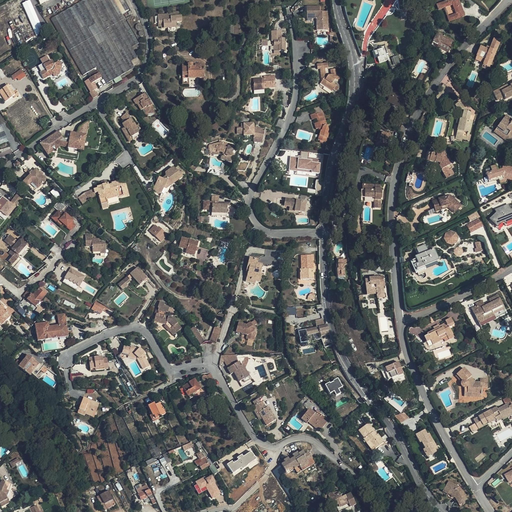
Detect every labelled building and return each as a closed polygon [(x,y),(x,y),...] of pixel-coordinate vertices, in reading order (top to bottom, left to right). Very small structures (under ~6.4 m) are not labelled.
[(42,30),(28,0),(21,3),(35,34),(42,30)] [(134,68),(130,62),(137,58),(133,51),(131,48),(137,45),(138,44),(121,14),(128,11),(122,0),(85,0),(51,20),(83,76),(97,68),(106,84),(134,68)] [(457,0),(443,0),(435,3),(437,9),(440,8),(444,7),(448,19),(462,14),(457,0)] [(318,12),(318,7),(305,8),(305,20),(314,19),(314,31),(326,31),(325,12),(318,12)] [(170,16),(157,17),(157,25),(160,25),(160,30),(175,29),(175,24),(170,24),(170,16)] [(170,16),(170,24),(175,24),(181,23),(181,18),(180,18),(179,16),(170,16)] [(453,39),(436,31),(431,41),(434,42),(438,44),(439,41),(450,46),(453,39)] [(271,33),(271,43),(273,43),(273,46),(273,48),(273,53),(279,53),(285,53),(284,40),(280,40),(280,33),(271,33)] [(500,43),(493,41),(490,50),(489,51),(485,50),(480,48),(476,57),(477,58),(485,61),(483,65),(482,67),(489,70),(500,43)] [(384,49),(377,51),(379,58),(377,59),(379,64),(389,61),(387,56),(386,56),(384,49)] [(137,58),(130,62),(134,68),(140,65),(137,58)] [(181,80),(194,80),(194,67),(194,65),(181,65),(181,80)] [(320,84),(332,93),(333,90),(336,92),(339,88),(332,83),(334,79),(340,79),(339,73),(336,74),(335,69),(330,69),(331,74),(330,76),(328,75),(326,75),(325,71),(328,70),(328,65),(317,67),(318,72),(320,71),(320,76),(321,77),(323,79),(320,84)] [(48,77),(41,80),(44,87),(46,86),(51,83),(50,81),(53,80),(54,81),(55,84),(60,82),(63,74),(60,69),(54,72),(52,69),(45,72),(48,77)] [(420,72),(417,79),(422,81),(423,79),(425,75),(420,72)] [(90,79),(84,83),(87,87),(93,83),(98,80),(95,76),(90,79)] [(263,79),(251,80),(252,91),(254,91),(258,91),(264,90),(264,89),(274,89),(273,77),(263,78),(263,79)] [(93,83),(87,87),(90,94),(89,94),(92,100),(97,97),(94,92),(97,89),(93,83)] [(493,93),(497,101),(504,98),(505,100),(511,97),(511,84),(509,86),(508,85),(493,93)] [(8,87),(0,91),(0,98),(4,104),(14,98),(15,97),(13,94),(8,87)] [(411,99),(395,93),(392,98),(391,97),(389,103),(388,105),(394,107),(399,110),(401,106),(403,107),(404,104),(408,105),(411,99)] [(146,114),(153,113),(152,109),(150,105),(149,106),(147,104),(149,103),(143,94),(132,101),(135,105),(140,112),(141,111),(143,110),(146,114)] [(458,103),(454,106),(459,112),(458,114),(462,115),(461,120),(457,120),(455,125),(458,126),(455,136),(465,139),(466,134),(469,135),(471,122),(468,122),(469,115),(468,114),(466,113),(463,112),(464,110),(458,103)] [(408,105),(404,104),(403,107),(401,106),(399,110),(406,112),(408,105)] [(319,130),(317,139),(320,140),(323,141),(325,142),(327,133),(326,133),(327,129),(321,112),(315,114),(315,113),(309,115),(311,119),(315,118),(317,122),(313,123),(315,129),(318,128),(319,130)] [(136,127),(131,119),(126,114),(121,119),(124,123),(122,125),(124,129),(125,128),(131,138),(141,132),(138,126),(136,127)] [(510,144),(511,141),(511,119),(506,115),(496,129),(503,134),(500,137),(510,144)] [(83,151),(88,121),(78,128),(76,134),(70,133),(69,139),(68,144),(59,142),(62,139),(57,132),(56,132),(39,145),(47,156),(59,147),(83,151)] [(243,137),(253,137),(253,144),(256,144),(261,145),(262,141),(264,132),(254,130),(253,125),(241,125),(241,130),(237,130),(237,136),(243,135),(243,137)] [(131,138),(125,128),(124,129),(122,130),(129,143),(132,141),(131,138)] [(383,160),(389,161),(393,148),(389,147),(392,136),(383,134),(381,141),(384,142),(383,145),(382,145),(377,158),(383,160)] [(224,161),(228,162),(229,161),(229,160),(230,159),(230,157),(231,156),(231,154),(230,153),(232,149),(226,147),(227,144),(223,143),(222,143),(221,142),(221,143),(220,143),(218,143),(218,144),(215,145),(214,144),(210,145),(209,146),(208,146),(208,147),(208,148),(209,154),(209,155),(213,155),(217,152),(221,153),(219,156),(218,158),(223,160),(224,161)] [(428,151),(426,162),(439,166),(438,169),(440,172),(441,171),(446,179),(454,174),(451,169),(454,168),(452,164),(446,154),(437,151),(436,153),(428,151)] [(40,166),(29,154),(28,155),(27,156),(26,158),(26,159),(27,161),(36,170),(40,166)] [(304,168),(308,169),(309,160),(298,159),(298,157),(290,157),(289,165),(293,166),(297,166),(297,167),(296,170),(304,171),(304,168)] [(511,167),(502,166),(502,167),(496,168),(491,169),(492,172),(485,174),(486,175),(489,183),(499,180),(500,184),(506,183),(506,180),(511,181),(511,167)] [(168,187),(169,187),(182,178),(172,168),(164,173),(165,177),(161,180),(158,178),(153,191),(154,191),(155,192),(154,192),(159,195),(160,194),(161,194),(163,191),(165,186),(168,187)] [(31,175),(42,187),(46,182),(36,170),(31,175)] [(42,187),(31,175),(26,180),(34,189),(36,191),(42,187)] [(31,193),(34,189),(26,180),(22,183),(31,193)] [(118,199),(128,196),(125,183),(122,184),(119,185),(118,182),(111,184),(111,185),(107,186),(107,185),(101,187),(95,188),(96,189),(93,190),(94,194),(97,194),(100,205),(107,204),(106,201),(117,198),(118,199)] [(94,194),(93,190),(84,193),(78,199),(77,199),(82,205),(95,196),(94,194)] [(19,191),(11,200),(17,205),(18,203),(24,196),(19,191)] [(380,193),(361,193),(362,198),(363,198),(364,206),(374,206),(380,206),(382,206),(382,198),(380,198),(380,193)] [(458,204),(447,194),(440,197),(436,200),(430,203),(434,210),(443,205),(446,207),(451,212),(458,204)] [(12,206),(2,197),(0,198),(0,212),(6,218),(12,212),(9,210),(12,206)] [(214,205),(227,205),(227,206),(230,206),(230,203),(219,202),(219,197),(211,197),(211,200),(214,200),(214,202),(214,205)] [(305,202),(285,199),(284,206),(286,206),(289,207),(295,207),(294,211),(304,212),(305,202)] [(61,200),(52,210),(57,215),(56,216),(54,218),(60,223),(60,222),(64,226),(65,225),(68,228),(69,227),(73,230),(76,227),(72,224),(74,222),(62,212),(67,206),(61,200)] [(212,211),(212,205),(214,205),(214,202),(204,202),(203,210),(212,211)] [(212,214),(227,214),(227,206),(227,205),(214,205),(212,205),(212,211),(212,214)] [(490,222),(497,230),(499,225),(501,224),(505,223),(506,224),(511,221),(511,213),(508,207),(496,212),(497,215),(490,222)] [(60,223),(54,218),(52,220),(62,229),(64,226),(60,222),(60,223)] [(466,226),(470,234),(482,228),(478,220),(466,226)] [(149,232),(151,234),(157,228),(154,226),(149,232)] [(163,232),(158,227),(157,228),(151,234),(157,239),(163,232)] [(444,238),(445,235),(444,235),(442,240),(445,246),(451,247),(457,244),(459,238),(456,233),(452,231),(450,232),(454,233),(455,235),(456,235),(457,237),(455,242),(451,245),(445,244),(444,241),(445,241),(444,238)] [(14,253),(10,258),(14,261),(30,243),(28,241),(23,236),(19,240),(11,232),(5,239),(14,246),(10,250),(14,253)] [(163,232),(157,239),(160,243),(167,235),(163,232)] [(451,245),(455,242),(457,237),(456,235),(455,235),(454,233),(450,232),(445,235),(444,238),(445,241),(444,241),(445,244),(451,245)] [(92,235),(86,236),(86,247),(93,247),(93,252),(101,252),(101,250),(106,250),(106,242),(100,242),(100,239),(92,239),(92,235)] [(198,243),(182,238),(179,247),(187,249),(185,254),(194,256),(198,243)] [(426,244),(416,248),(419,255),(415,256),(416,260),(411,262),(416,273),(425,269),(424,266),(439,260),(434,248),(429,251),(426,244)] [(479,246),(474,247),(477,254),(480,253),(481,256),(483,255),(482,252),(480,248),(479,246)] [(456,249),(455,249),(454,250),(453,251),(453,253),(453,254),(454,255),(454,256),(455,257),(457,257),(458,258),(459,257),(460,257),(461,256),(462,255),(463,254),(463,253),(463,252),(462,250),(461,249),(460,249),(459,248),(458,248),(457,248),(456,249)] [(247,273),(246,278),(250,279),(249,281),(255,283),(259,283),(261,276),(259,275),(261,267),(256,265),(257,261),(249,259),(246,270),(248,271),(247,273)] [(312,267),(312,259),(300,259),(300,272),(298,272),(299,279),(301,279),(301,283),(312,283),(312,275),(309,275),(309,273),(311,273),(311,267),(312,267)] [(70,267),(63,281),(78,289),(86,275),(70,267)] [(135,268),(128,275),(138,286),(145,279),(135,268)] [(128,281),(124,285),(125,286),(130,282),(136,290),(146,281),(145,279),(138,286),(128,275),(125,277),(128,281)] [(383,276),(368,278),(369,279),(365,280),(367,295),(376,294),(377,299),(385,298),(384,287),(385,286),(385,282),(383,282),(383,276)] [(116,286),(120,291),(125,286),(124,285),(128,281),(125,277),(116,286)] [(42,286),(38,290),(45,296),(48,292),(42,286)] [(84,316),(90,303),(58,289),(55,297),(52,302),(84,316)] [(45,296),(38,290),(34,294),(32,293),(31,294),(40,302),(45,296)] [(39,303),(40,302),(31,294),(31,295),(28,292),(24,297),(35,307),(36,306),(39,303)] [(481,324),(496,316),(494,313),(496,313),(499,311),(500,312),(507,309),(499,296),(491,300),(493,304),(487,307),(484,301),(477,305),(478,307),(473,309),(481,324)] [(0,324),(1,326),(11,316),(8,313),(3,308),(4,307),(0,302),(0,324)] [(93,305),(94,305),(91,310),(95,313),(96,311),(98,308),(103,312),(106,314),(108,311),(95,302),(93,305)] [(156,315),(164,317),(165,313),(166,314),(167,314),(169,308),(164,306),(164,304),(159,303),(159,304),(157,308),(157,310),(158,310),(156,315)] [(295,306),(287,307),(288,315),(296,314),(295,306)] [(35,326),(38,342),(42,342),(68,338),(64,315),(56,316),(58,326),(48,328),(47,324),(35,326)] [(155,315),(152,323),(164,326),(169,332),(168,333),(172,337),(180,330),(176,325),(171,319),(170,319),(164,317),(156,315),(155,315)] [(327,324),(325,324),(323,318),(315,320),(316,326),(297,330),(300,342),(307,340),(306,334),(312,333),(313,339),(321,338),(320,335),(329,334),(327,324)] [(453,339),(449,329),(455,326),(452,319),(446,322),(446,324),(440,327),(441,329),(435,331),(428,334),(428,336),(423,338),(425,344),(430,342),(432,346),(440,342),(439,340),(445,338),(446,339),(447,342),(453,339)] [(237,325),(235,334),(246,337),(245,341),(253,343),(256,332),(254,328),(256,327),(254,323),(245,328),(237,325)] [(200,346),(205,343),(194,327),(189,331),(200,346)] [(210,344),(216,345),(221,330),(214,328),(210,344)] [(138,350),(136,348),(131,347),(130,348),(124,347),(123,353),(129,355),(128,357),(137,360),(143,371),(150,367),(145,359),(146,358),(144,355),(145,353),(139,348),(138,350)] [(20,369),(28,376),(35,368),(37,370),(41,366),(29,357),(20,369)] [(90,370),(95,369),(95,371),(108,369),(106,359),(102,360),(102,357),(88,359),(90,370)] [(53,370),(55,364),(49,361),(47,368),(53,370)] [(241,361),(227,368),(230,375),(235,373),(239,382),(243,380),(244,383),(251,380),(241,361)] [(398,362),(381,370),(385,381),(390,378),(393,385),(406,380),(398,362)] [(35,368),(28,376),(31,379),(37,370),(35,368)] [(455,378),(465,388),(463,394),(467,395),(467,397),(478,399),(478,396),(480,396),(480,392),(479,391),(480,389),(485,389),(486,382),(480,381),(480,385),(474,384),(470,380),(472,379),(463,370),(455,378)] [(330,383),(325,385),(330,394),(334,392),(336,396),(345,392),(339,379),(334,381),(334,382),(331,384),(330,383)] [(182,388),(190,399),(197,395),(200,399),(206,395),(199,385),(198,386),(194,380),(182,388)] [(506,406),(507,405),(511,402),(511,399),(511,397),(503,401),(506,406)] [(99,403),(83,398),(78,413),(80,414),(85,416),(85,415),(93,418),(99,403)] [(276,421),(268,407),(266,408),(262,402),(260,403),(258,399),(253,402),(255,406),(252,408),(256,415),(259,414),(262,418),(266,426),(276,421)] [(154,404),(148,408),(156,423),(167,418),(160,404),(155,406),(154,404)] [(475,425),(478,430),(495,421),(496,423),(502,420),(501,418),(511,413),(507,405),(506,406),(497,410),(496,408),(490,411),(486,413),(473,421),(475,425)] [(303,416),(301,419),(309,425),(310,424),(319,432),(326,423),(318,416),(315,414),(309,409),(307,412),(303,416)] [(396,416),(400,423),(408,419),(404,411),(396,416)] [(503,421),(511,416),(511,413),(501,418),(502,420),(503,421)] [(320,414),(318,416),(326,423),(329,421),(320,414)] [(374,432),(368,425),(358,432),(364,440),(367,438),(371,442),(370,443),(375,450),(384,443),(378,436),(377,437),(376,438),(372,433),(374,432)] [(469,429),(471,434),(478,430),(475,425),(469,429)] [(435,452),(430,443),(432,441),(429,434),(427,435),(424,430),(416,435),(420,442),(421,441),(425,449),(423,450),(427,457),(435,452)] [(367,438),(364,440),(372,452),(375,450),(370,443),(371,442),(367,438)] [(433,441),(432,441),(430,443),(435,452),(438,450),(433,441)] [(192,443),(183,447),(185,452),(189,450),(194,448),(192,443)] [(239,460),(234,463),(233,461),(227,465),(233,473),(242,468),(243,469),(249,465),(248,465),(257,459),(252,451),(244,457),(244,458),(242,460),(241,458),(239,460)] [(285,472),(293,467),(294,469),(299,466),(300,469),(308,464),(307,462),(311,459),(308,453),(305,455),(303,451),(298,454),(300,457),(294,460),(293,458),(289,460),(288,458),(283,460),(284,462),(281,464),(285,472)] [(198,467),(199,466),(199,465),(204,462),(205,463),(208,467),(209,466),(206,461),(202,452),(197,455),(200,460),(195,462),(198,467)] [(164,459),(167,464),(173,461),(172,459),(169,453),(163,456),(164,459)] [(16,456),(8,460),(11,465),(14,463),(14,461),(18,459),(16,456)] [(299,466),(294,469),(296,472),(297,474),(314,464),(313,461),(311,459),(307,462),(308,464),(300,469),(299,466)] [(199,466),(202,470),(208,467),(205,463),(204,462),(199,465),(199,466)] [(143,465),(146,471),(152,469),(151,467),(149,463),(143,465)] [(280,466),(273,470),(277,476),(284,472),(280,466)] [(136,467),(132,469),(136,476),(137,476),(140,474),(136,467)] [(371,470),(375,476),(379,473),(377,470),(375,467),(371,470)] [(511,470),(503,476),(508,483),(511,479),(511,470)] [(221,493),(210,474),(197,481),(201,488),(206,485),(213,497),(221,493)] [(296,511),(273,477),(235,511),(296,511)] [(201,488),(197,481),(193,482),(199,493),(205,490),(210,499),(213,497),(206,485),(201,488)] [(447,481),(441,491),(446,495),(447,493),(452,496),(453,498),(455,503),(460,501),(459,499),(463,497),(458,487),(457,488),(454,489),(453,488),(455,486),(447,481)] [(156,503),(149,490),(148,490),(148,489),(147,488),(144,489),(143,487),(137,491),(139,495),(138,495),(141,501),(144,499),(146,503),(151,500),(153,504),(156,503)] [(236,491),(230,496),(234,503),(245,496),(240,489),(236,491)] [(355,504),(350,493),(341,497),(340,495),(337,489),(330,493),(329,495),(333,505),(336,504),(339,511),(346,508),(345,506),(348,504),(349,507),(355,504)] [(115,505),(107,492),(99,496),(107,510),(115,505)] [(460,501),(455,503),(457,505),(462,505),(465,500),(463,497),(459,499),(460,501)]
